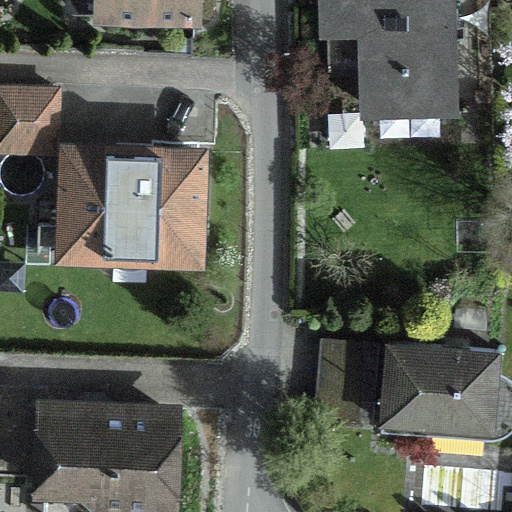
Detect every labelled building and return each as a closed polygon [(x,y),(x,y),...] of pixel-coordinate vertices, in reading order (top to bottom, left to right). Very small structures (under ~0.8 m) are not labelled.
[(101,0),(101,13),(193,16),(193,0),(101,0)] [(447,0),(325,0),(327,25),(365,24),(367,105),(451,103),(447,0)] [(0,85),(0,147),(55,149),(57,87),(0,85)] [(198,151),(68,147),(64,249),(195,254),(198,151)] [(432,421),(487,425),(491,425),(495,424),(498,423),(502,421),(505,418),(507,415),(509,412),(511,408),(511,405),(511,401),(511,397),(510,393),(508,389),(505,386),(503,384),(499,381),(496,380),(498,348),(388,339),(381,428),(431,432),(432,421)] [(13,392),(0,391),(0,445),(11,446),(13,392)] [(361,397),(317,393),(315,420),(359,424),(361,397)] [(47,406),(42,511),(95,511),(95,506),(166,508),(170,410),(47,406)]
